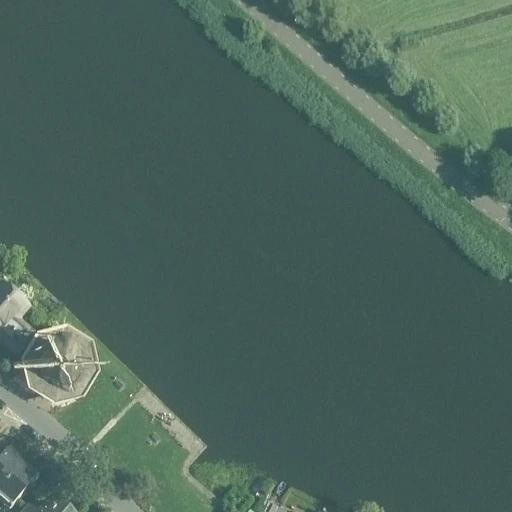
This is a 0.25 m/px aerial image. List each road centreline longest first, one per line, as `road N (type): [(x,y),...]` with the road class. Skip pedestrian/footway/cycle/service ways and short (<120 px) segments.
road 1 (unclassified): [(511,223),(243,0)]
road 2 (residential): [(121,511),(80,457),(0,389)]
